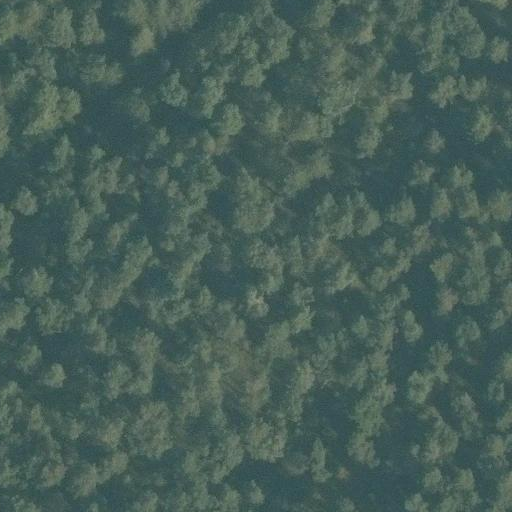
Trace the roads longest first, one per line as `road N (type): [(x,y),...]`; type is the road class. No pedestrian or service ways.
road 1 (track): [(214,0),(0,176)]
road 2 (track): [(318,511),(511,351)]
